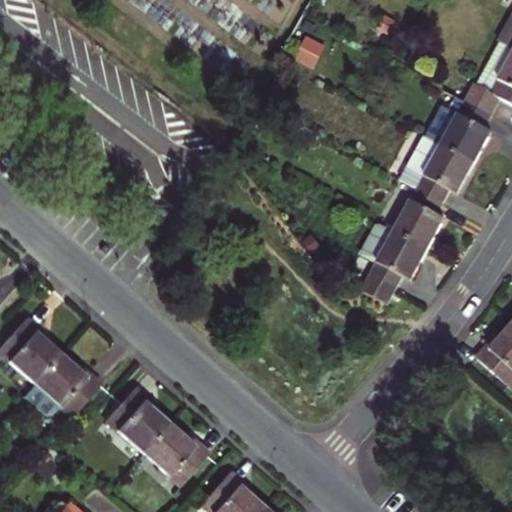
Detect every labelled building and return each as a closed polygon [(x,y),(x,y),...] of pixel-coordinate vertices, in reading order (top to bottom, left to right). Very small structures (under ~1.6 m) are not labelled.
[(488,86),(478,105),(504,118),(511,104),(511,76),(503,94),(488,86)] [(505,138),(496,133),(504,118),(478,105),(454,147),(490,166),(500,147),(505,138)] [(432,192),(457,205),(463,194),(472,199),(479,186),(490,166),(454,147),(437,138),(413,182),(432,192)] [(450,218),(457,205),(432,192),(409,236),(443,253),(457,228),(460,223),(450,218)] [(431,276),(443,253),(409,236),(386,280),(410,294),(417,281),(425,286),(431,276)] [(386,280),(379,294),(403,308),(410,294),(386,280)] [(55,360),(37,343),(41,339),(21,321),(0,345),(0,360),(31,387),(55,360)] [(511,343),(511,342),(506,347),(495,361),(511,375),(511,343)] [(76,370),(72,375),(55,360),(31,387),(20,399),(40,417),(46,417),(54,408),(67,419),(95,387),(76,370)] [(129,392),(101,424),(139,457),(164,429),(140,408),(144,405),(129,392)] [(184,438),(179,443),(164,429),(139,457),(172,487),(202,454),(184,438)] [(260,511),(241,495),(245,491),(226,475),(196,509),(199,511),(260,511)]
